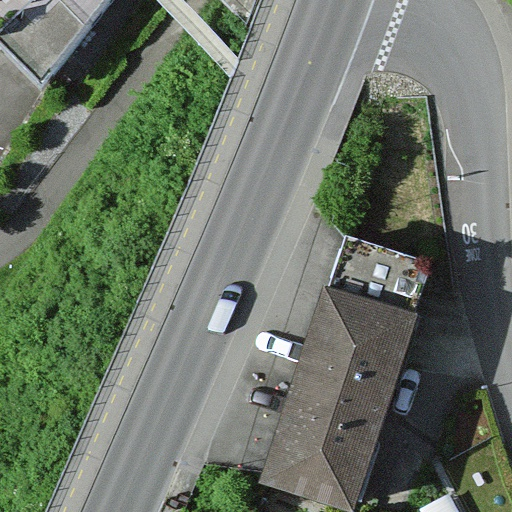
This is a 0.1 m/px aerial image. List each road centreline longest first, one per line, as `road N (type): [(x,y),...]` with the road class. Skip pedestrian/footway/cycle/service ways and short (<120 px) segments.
road 1 (secondary): [(332,0),(116,511)]
road 2 (residential): [(405,0),(442,28),(465,65),(476,108),(487,270),(511,344)]
road 3 (residential): [(194,0),(19,231),(0,245)]
